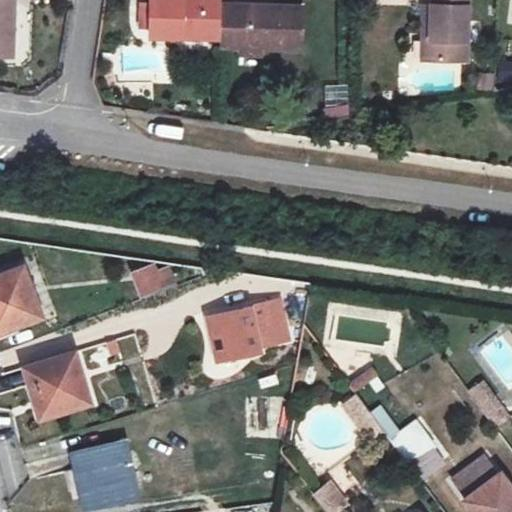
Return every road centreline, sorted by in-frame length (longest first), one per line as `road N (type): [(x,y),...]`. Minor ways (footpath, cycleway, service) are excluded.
road 1 (residential): [(72,131),(153,154),(511,205)]
road 2 (residential): [(72,131),(89,0)]
